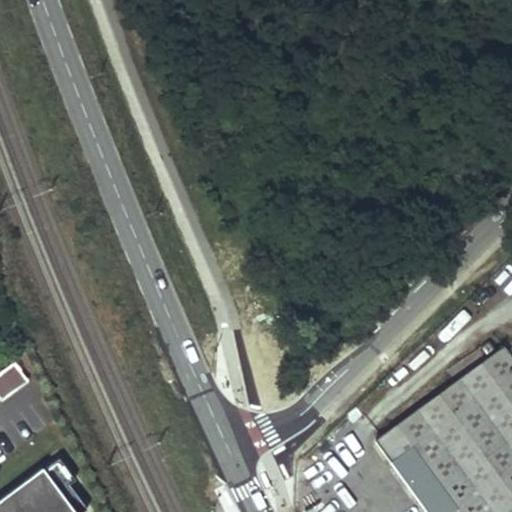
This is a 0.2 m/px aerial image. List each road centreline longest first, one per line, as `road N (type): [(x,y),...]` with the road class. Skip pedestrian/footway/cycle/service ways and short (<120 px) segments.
road 1 (secondary): [(234,459),(42,0)]
road 2 (residential): [(234,459),(286,432),(511,205)]
